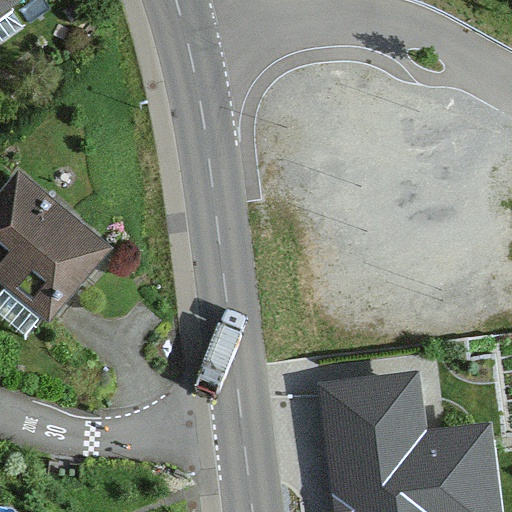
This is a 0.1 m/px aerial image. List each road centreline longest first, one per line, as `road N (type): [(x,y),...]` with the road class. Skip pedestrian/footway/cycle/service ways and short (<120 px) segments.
road 1 (unclassified): [(175,0),(201,103),(242,421)]
road 2 (residential): [(242,421),(74,439),(0,415)]
